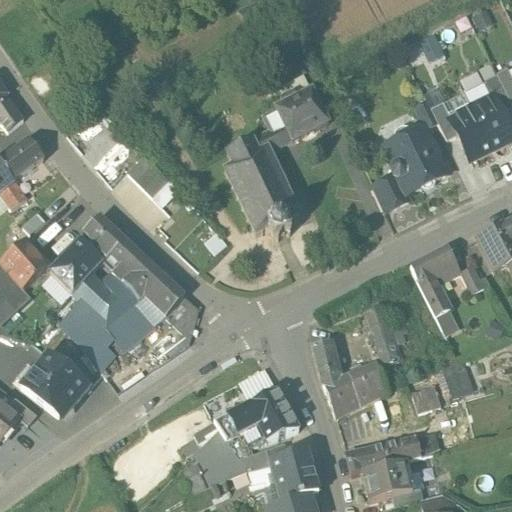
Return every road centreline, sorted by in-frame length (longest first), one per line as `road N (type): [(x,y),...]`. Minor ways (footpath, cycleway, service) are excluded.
road 1 (residential): [(257,375),(218,364),(186,340),(91,249),(0,125)]
road 2 (residential): [(511,249),(257,375)]
road 3 (residential): [(257,375),(58,511)]
road 4 (residential): [(257,375),(278,392),(324,511)]
